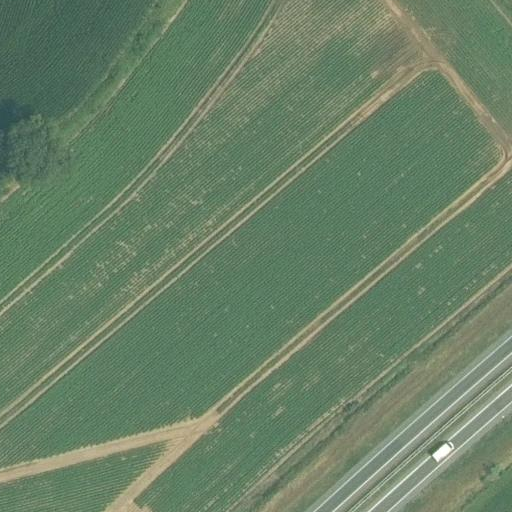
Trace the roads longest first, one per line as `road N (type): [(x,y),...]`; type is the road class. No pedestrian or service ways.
road 1 (trunk): [(511,348),(321,511)]
road 2 (trunk): [(378,511),(511,397)]
